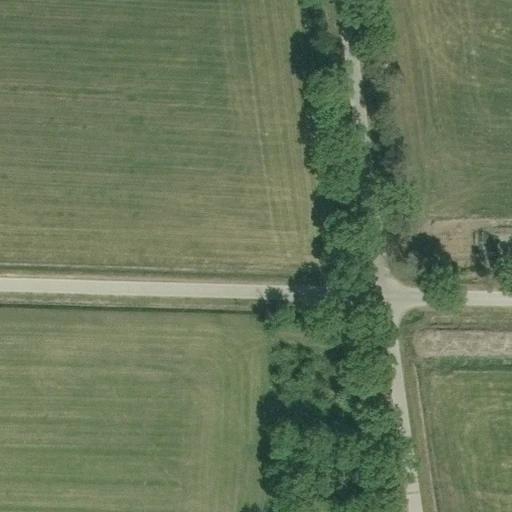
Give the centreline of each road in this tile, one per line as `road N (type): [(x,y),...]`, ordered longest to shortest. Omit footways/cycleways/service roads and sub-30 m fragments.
road 1 (unclassified): [(388,295),(0,285)]
road 2 (unclassified): [(388,295),(344,0)]
road 3 (unclassified): [(419,511),(388,295)]
road 4 (unclassified): [(511,299),(388,295)]
